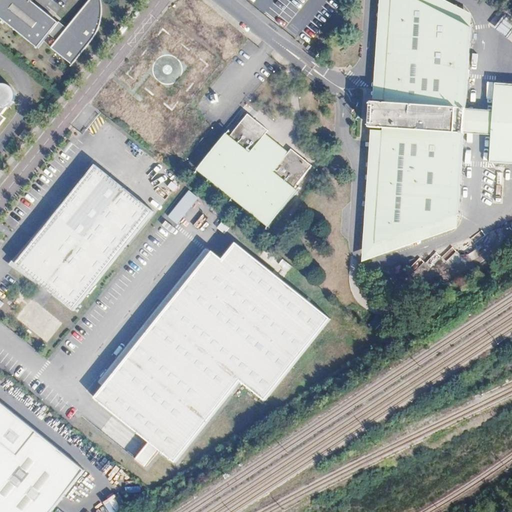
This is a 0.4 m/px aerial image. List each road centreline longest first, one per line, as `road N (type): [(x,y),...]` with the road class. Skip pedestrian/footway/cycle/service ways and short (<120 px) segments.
road 1 (unclassified): [(0,198),(160,0)]
road 2 (unknown): [(0,390),(92,473),(91,488),(64,506)]
